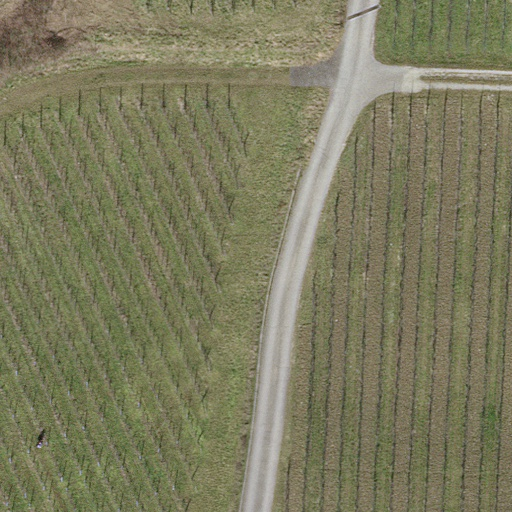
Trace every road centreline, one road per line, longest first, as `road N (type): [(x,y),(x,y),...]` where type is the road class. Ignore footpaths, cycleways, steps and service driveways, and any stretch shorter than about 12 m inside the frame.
road 1 (track): [(368,0),(285,298),(257,511)]
road 2 (track): [(350,76),(107,75),(21,96),(0,109)]
road 3 (track): [(350,76),(511,80)]
